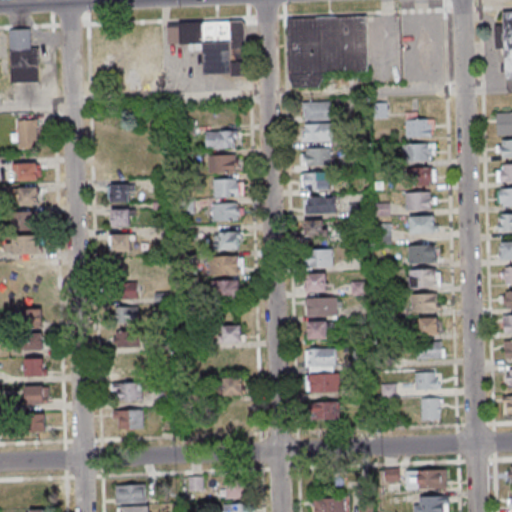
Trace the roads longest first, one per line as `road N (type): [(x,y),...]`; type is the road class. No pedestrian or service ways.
road 1 (residential): [(511,442),(0,462)]
road 2 (residential): [(89,511),(72,0)]
road 3 (residential): [(285,511),(269,0)]
road 4 (residential): [(476,511),(465,0)]
